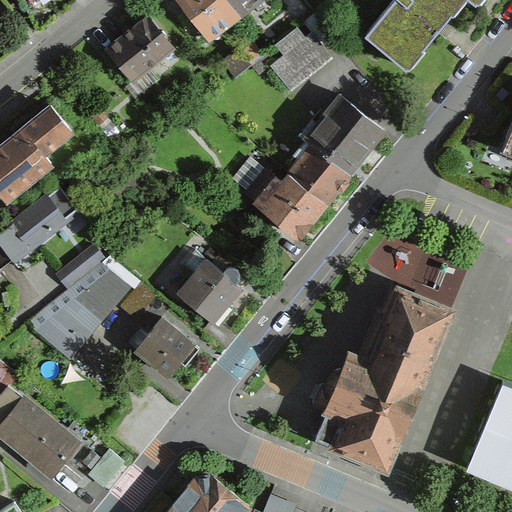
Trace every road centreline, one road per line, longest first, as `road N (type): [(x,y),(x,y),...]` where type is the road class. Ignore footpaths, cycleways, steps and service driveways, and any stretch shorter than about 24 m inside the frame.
road 1 (residential): [(187,421),(396,172)]
road 2 (residential): [(187,421),(402,511)]
road 3 (residential): [(396,172),(511,33)]
road 4 (residential): [(108,0),(0,88)]
road 5 (residential): [(396,172),(511,219)]
